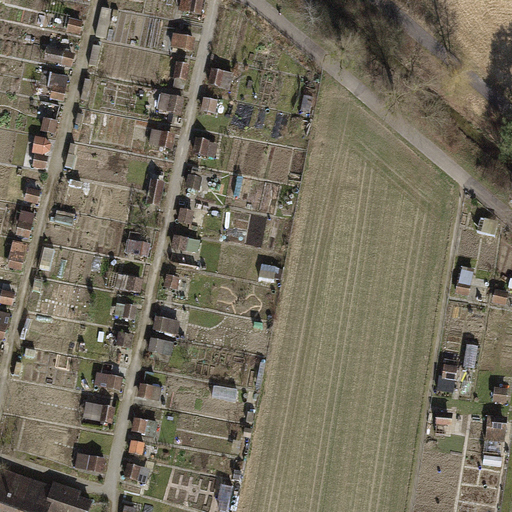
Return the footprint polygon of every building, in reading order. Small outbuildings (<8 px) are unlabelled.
[(203,0),(187,0),(184,15),(200,18),(203,0)] [(110,12),(103,11),(97,36),(105,37),(110,12)] [(87,21),(71,18),(68,31),(84,34),(87,21)] [(198,39),(177,34),(174,48),(195,53),(198,39)] [(102,48),(95,47),(91,68),(98,70),(102,48)] [(78,55),(61,51),(58,66),(75,70),(78,55)] [(193,65),(176,62),(171,85),(188,88),(193,65)] [(237,75),(216,70),(212,88),(234,93),(237,75)] [(72,80),(55,76),(51,98),(68,101),(72,80)] [(93,79),(88,77),(84,95),(89,96),(93,79)] [(186,100),(162,95),(158,114),(182,119),(186,100)] [(220,102),(205,99),(202,113),(217,117),(220,102)] [(61,124),(46,121),(42,137),(57,140),(61,124)] [(178,136),(153,131),(149,148),(175,154),(178,136)] [(47,141),(37,139),(34,154),(44,157),(51,153),(52,147),(47,141)] [(222,145),(199,140),(195,157),(219,162),(222,145)] [(52,159),(38,156),(36,168),(49,170),(52,159)] [(169,172),(155,169),(147,206),(162,209),(169,172)] [(206,174),(190,171),(186,192),(202,195),(206,174)] [(45,184),(33,182),(28,204),(41,207),(45,184)] [(85,185),(72,182),(70,191),(83,193),(85,185)] [(211,213),(184,207),(179,227),(207,232),(211,213)] [(77,216),(60,213),(58,222),(75,226),(77,216)] [(35,218),(22,215),(17,237),(31,240),(35,218)] [(502,234),(487,232),(486,242),(501,244),(502,234)] [(206,243),(179,237),(174,261),(201,266),(206,243)] [(154,244),(132,239),(129,254),(151,258),(154,244)] [(13,248),(8,271),(23,274),(28,251),(13,248)] [(477,271),(463,269),(458,299),(472,301),(477,271)] [(492,276),(483,275),(480,294),(490,295),(492,276)] [(145,281),(124,277),(121,290),(143,294),(145,281)] [(192,282),(171,278),(168,293),(189,297),(192,282)] [(18,288),(5,285),(2,300),(15,303),(18,288)] [(511,298),(511,293),(497,291),(495,306),(511,308),(511,298)] [(142,309),(119,304),(116,319),(138,324),(142,309)] [(184,323),(160,318),(157,333),(181,338),(184,323)] [(9,331),(0,329),(0,337),(7,339),(9,331)] [(134,339),(112,334),(109,349),(131,353),(134,339)] [(176,344),(154,339),(151,353),(173,358),(176,344)] [(480,360),(467,358),(465,368),(479,370),(480,360)] [(460,369),(447,367),(445,381),(458,383),(460,369)] [(126,377),(104,373),(101,388),(123,392),(126,377)] [(165,390),(142,385),(139,399),(162,404),(165,390)] [(511,391),(496,389),(494,404),(508,406),(511,391)] [(114,410),(100,407),(97,422),(111,425),(114,410)] [(454,421),(439,418),(437,434),(451,436),(454,421)] [(161,424),(138,419),(135,435),(158,440),(161,424)] [(508,421),(492,419),(488,441),(505,443),(508,421)] [(146,446),(133,444),(131,455),(144,457),(146,446)] [(109,461),(85,456),(82,470),(106,475),(109,461)] [(153,470),(130,465),(126,483),(149,488),(153,470)] [(61,496),(9,475),(0,497),(0,511),(96,511),(97,511),(84,505),(86,499),(63,490),(61,496)]
